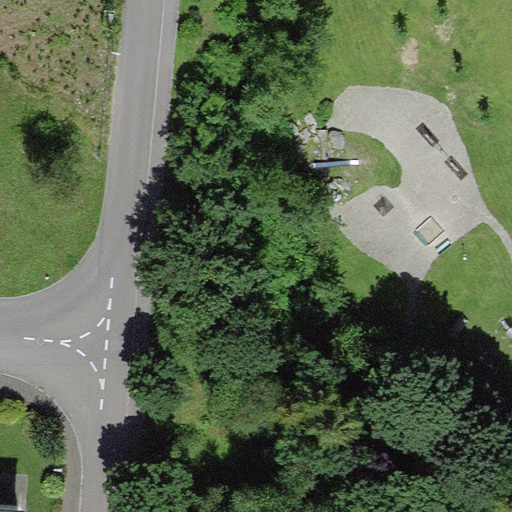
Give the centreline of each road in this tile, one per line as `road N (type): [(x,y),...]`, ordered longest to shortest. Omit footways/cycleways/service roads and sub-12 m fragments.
road 1 (trunk): [(435,511),(0,142)]
road 2 (residential): [(106,342),(146,0)]
road 3 (residential): [(95,511),(106,342)]
